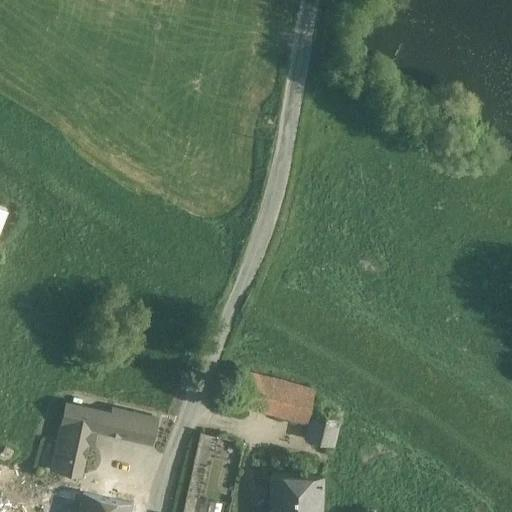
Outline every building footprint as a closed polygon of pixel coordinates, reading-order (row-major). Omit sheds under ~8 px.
[(0,193),(0,226),(11,199),(10,199),(11,198),(0,193)] [(316,390),(241,371),(233,402),(308,420),(316,390)] [(112,415),(67,406),(64,422),(91,428),(125,435),(129,412),(113,409),(112,415)] [(342,417),(314,410),(307,437),(335,445),(342,417)] [(158,418),(129,412),(125,435),(153,440),(158,418)] [(91,428),(64,422),(54,468),(81,474),(91,428)] [(323,511),(326,475),(273,472),(271,511),(323,511)] [(129,511),(132,501),(85,492),(80,511),(129,511)]
